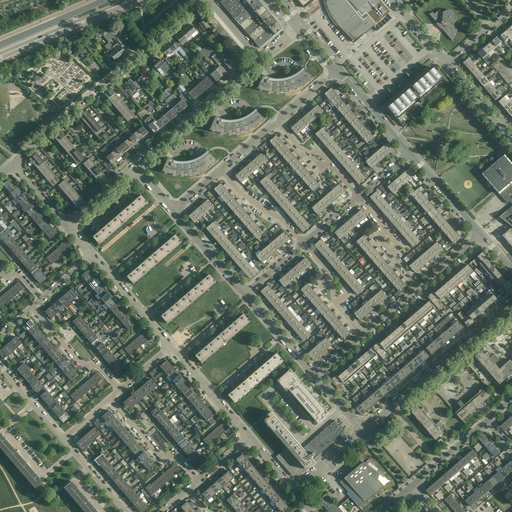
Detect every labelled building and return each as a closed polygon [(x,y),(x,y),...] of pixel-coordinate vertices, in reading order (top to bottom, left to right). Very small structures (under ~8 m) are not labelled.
[(222,0),(220,2),(227,10),(231,6),(229,4),(233,0),(222,0)] [(231,6),(227,10),(229,13),(243,0),(233,0),(229,4),(231,6)] [(256,0),(243,0),(229,13),(234,19),(256,0)] [(262,5),(257,0),(256,0),(234,19),(240,25),(262,5)] [(298,0),(305,8),(314,0),(298,0)] [(329,0),(326,3),(328,9),(331,15),(334,20),(338,25),(342,29),(347,33),(352,37),(358,40),(375,26),(390,12),(382,3),(379,0),(329,0)] [(267,11),(262,5),(240,25),(244,31),(267,11)] [(443,13),(440,10),(435,14),(432,11),(430,14),(429,13),(429,14),(436,22),(437,24),(441,29),(442,29),(443,30),(451,40),(454,37),(458,30),(453,25),(455,24),(454,23),(455,23),(456,21),(457,20),(457,19),(457,18),(457,17),(457,16),(456,15),(456,14),(455,13),(454,12),(453,11),(452,11),(451,10),(450,10),(449,10),(448,10),(447,10),(447,11),(446,11),(445,12),(444,12),(443,13)] [(271,16),(267,11),(244,31),(249,36),(271,16)] [(277,22),(271,16),(249,36),(254,42),(277,22)] [(204,20),(199,24),(204,31),(208,28),(210,31),(212,30),(210,26),(209,27),(204,20)] [(282,28),(277,22),(254,42),(259,48),(282,28)] [(108,42),(115,36),(118,34),(125,28),(121,23),(114,28),(103,35),(108,42)] [(186,29),(191,36),(196,31),(191,25),(186,29)] [(186,40),(191,36),(186,29),(181,33),(186,40)] [(511,38),(511,37),(510,38),(505,32),(500,36),(505,42),(509,39),(511,41),(511,38)] [(187,41),(186,40),(181,33),(176,38),(182,45),(187,41)] [(504,46),(502,43),(497,37),(492,41),(497,47),(498,46),(500,49),(504,46)] [(123,46),(117,40),(116,41),(118,44),(116,46),(118,48),(115,50),(120,57),(125,52),(121,48),(123,46)] [(498,46),(497,47),(492,41),(488,45),(493,51),(496,48),(499,50),(500,49),(498,46)] [(168,44),(166,46),(168,48),(173,53),(174,55),(178,51),(177,49),(171,42),(168,44)] [(209,44),(200,52),(205,58),(212,51),(214,50),(209,44)] [(232,53),(235,51),(234,50),(232,48),(231,47),(230,46),(229,44),(225,47),(228,50),(229,49),(232,53)] [(115,61),(120,57),(115,50),(110,45),(107,47),(109,50),(107,52),(109,55),(110,55),(115,61)] [(180,47),(186,54),(187,55),(189,53),(182,45),(180,47)] [(495,53),(493,51),(488,45),(483,49),(488,55),(489,54),(491,57),(495,53)] [(170,55),(173,53),(166,46),(161,50),(166,56),(169,54),(170,55)] [(184,57),(187,55),(186,54),(180,47),(177,49),(178,51),(184,57)] [(481,51),(478,53),(486,62),(489,59),(488,59),(489,58),(489,59),(490,58),(491,57),(489,54),(488,55),(483,49),(481,51)] [(223,61),(220,57),(217,54),(216,55),(215,56),(221,63),(223,61)] [(234,54),(229,59),(235,65),(239,61),(234,54)] [(212,58),(215,61),(219,65),(221,63),(215,56),(212,58)] [(225,59),(227,61),(224,63),(230,69),(235,65),(229,59),(227,57),(225,59)] [(162,64),(157,58),(151,63),(157,70),(160,68),(165,74),(170,69),(165,62),(162,64)] [(474,64),(477,62),(475,60),(472,62),(469,58),(463,63),(467,68),(473,63),(474,64)] [(477,68),(474,64),(473,63),(467,68),(472,73),(477,68)] [(142,76),(140,78),(143,82),(148,79),(145,74),(147,73),(149,75),(151,74),(149,71),(150,71),(146,66),(139,72),(142,75),(142,76)] [(203,66),(201,68),(204,71),(207,75),(210,73),(206,69),(203,66)] [(215,71),(221,77),(226,73),(220,66),(218,68),(216,66),(214,69),(215,71)] [(414,93),(410,89),(388,108),(400,122),(398,119),(420,100),(422,103),(425,101),(422,98),(444,80),(446,82),(447,82),(435,68),(412,87),(416,92),(414,93)] [(480,71),(477,68),(472,73),(473,74),(476,77),(481,72),(482,73),(485,71),(483,69),(480,71)] [(301,73),(299,75),(305,84),(307,82),(308,82),(309,82),(310,81),(310,80),(312,78),(304,70),(302,73),(301,73)] [(216,81),(221,77),(215,71),(211,75),(216,81)] [(482,73),(481,72),(476,77),(477,79),(480,82),(485,77),(482,73)] [(293,78),(298,88),(300,87),(301,87),(302,87),(303,87),(303,86),(303,85),(305,84),(299,75),(297,76),(296,77),(293,78)] [(263,91),(265,91),(268,81),(269,78),(268,78),(266,77),(265,76),(263,76),(257,89),(259,90),(260,90),(260,91),(261,91),(262,91),(263,91)] [(207,77),(202,81),(209,88),(213,84),(207,77)] [(488,81),(485,77),(480,82),(484,87),(489,82),(490,83),(493,80),(491,78),(488,81)] [(290,80),(287,81),(290,91),(292,90),(293,91),(294,91),(295,90),(296,90),(296,89),(298,88),(293,78),(291,79),(290,80)] [(134,84),(130,80),(124,85),(127,89),(125,91),(126,92),(127,91),(132,97),(138,92),(136,90),(140,87),(137,82),(134,84)] [(204,93),(209,88),(202,81),(197,85),(204,93)] [(270,81),(268,81),(265,91),(267,92),(268,93),(269,93),(270,93),(271,93),(273,93),(274,82),(272,82),(270,81)] [(288,92),(290,91),(287,81),(285,81),(283,82),(281,82),(282,93),(284,92),(285,93),(286,93),(287,93),(287,92),(288,92)] [(193,89),(199,97),(204,93),(197,85),(195,82),(190,87),(193,89)] [(277,82),(274,82),(273,93),(276,93),(277,94),(278,94),(279,93),(280,93),(282,93),(281,82),(278,82),(277,82)] [(490,83),(489,82),(484,87),(488,91),(493,86),(490,83)] [(497,90),(493,86),(488,91),(492,96),(497,91),(498,92),(501,90),(499,88),(497,90)] [(115,93),(111,88),(104,94),(108,99),(115,93)] [(329,98),(338,90),(337,88),(333,91),(332,89),(325,94),(329,98)] [(194,101),(199,97),(193,89),(188,94),(194,101)] [(329,98),(332,101),(338,96),(336,94),(340,92),(338,90),(329,98)] [(498,92),(497,91),(492,96),(496,101),(501,96),(498,92)] [(108,99),(112,104),(119,98),(115,93),(108,99)] [(181,94),(180,95),(179,96),(180,98),(182,100),(179,102),(178,101),(176,102),(183,110),(187,106),(184,103),(187,101),(181,94)] [(335,105),(345,97),(343,95),(340,98),(338,96),(332,101),(335,105)] [(335,105),(336,106),(338,109),(345,104),(343,102),(346,99),(345,97),(335,105)] [(509,103),(511,100),(510,99),(508,101),(504,97),(499,102),(503,107),(509,102),(509,103)] [(123,102),(119,98),(112,104),(116,108),(123,102)] [(123,102),(116,108),(120,113),(127,107),(123,102)] [(155,107),(151,102),(147,105),(151,110),(155,107)] [(183,110),(176,102),(172,106),(178,114),(183,110)] [(511,107),(511,106),(509,103),(509,102),(503,107),(507,112),(511,107)] [(342,113),(351,105),(350,103),(346,106),(345,104),(338,109),(342,113)] [(312,106),(320,115),(324,112),(318,105),(316,107),(314,104),(312,106)] [(342,113),(345,117),(346,116),(351,112),(349,109),(353,107),(351,105),(342,113)] [(172,106),(167,110),(172,116),(174,118),(176,116),(178,114),(172,106)] [(313,110),(311,112),(316,118),(319,116),(320,115),(312,106),(310,107),(313,110)] [(131,111),(127,107),(120,113),(124,117),(125,116),(131,111)] [(90,115),(86,110),(79,116),(83,121),(90,115)] [(174,118),(167,110),(162,114),(164,116),(168,120),(169,122),(174,118)] [(135,116),(131,111),(125,116),(124,117),(128,122),(135,116)] [(306,111),(304,112),(312,121),(316,118),(311,112),(309,114),(306,111)] [(353,113),(351,112),(346,116),(345,117),(348,121),(353,116),(358,113),(356,111),(353,113)] [(253,115),(251,116),(258,125),(259,124),(260,124),(261,123),(262,123),(262,122),(262,121),(264,119),(256,112),(254,114),(253,115)] [(309,125),(312,121),(304,112),(302,114),(305,117),(303,119),(309,125)] [(359,114),(358,113),(353,116),(348,121),(352,124),(358,119),(356,117),(359,114)] [(94,119),(90,115),(83,121),(87,125),(94,119)] [(157,122),(155,120),(151,115),(144,122),(155,134),(160,130),(165,126),(159,119),(157,122)] [(164,116),(159,119),(165,126),(168,123),(169,122),(168,120),(164,116)] [(246,119),(250,129),(252,128),(253,128),(254,128),(255,128),(255,127),(256,126),(258,125),(251,116),(249,118),(248,118),(246,119)] [(215,132),(217,133),(220,122),(221,119),(220,119),(219,118),(218,118),(215,117),(209,130),(211,131),(212,132),(213,132),(214,132),(215,132)] [(297,119),(305,128),(309,125),(303,119),(301,120),(298,117),(297,119)] [(359,121),(358,119),(352,124),(355,128),(364,120),(363,118),(359,121)] [(94,119),(87,125),(91,130),(98,124),(94,119)] [(242,121),(239,122),(242,132),(245,132),(246,132),(247,132),(248,131),(248,130),(250,129),(246,119),(243,121),(242,121)] [(305,128),(297,119),(295,120),(297,123),(295,125),(301,131),(305,128)] [(366,122),(364,120),(355,128),(358,132),(364,127),(362,125),(366,122)] [(223,123),(220,122),(217,133),(220,133),(220,134),(221,134),(222,134),(223,134),(226,134),(227,123),(224,123),(223,123)] [(242,132),(239,122),(237,123),(236,123),(233,123),(234,134),(236,134),(237,134),(238,134),(239,134),(240,134),(240,133),(242,132)] [(229,123),(227,123),(226,134),(228,134),(229,135),(230,135),(231,135),(232,134),(234,134),(233,123),(230,123),(229,123)] [(98,124),(91,130),(95,134),(102,128),(98,124)] [(301,131),(295,125),(294,127),(291,124),(289,125),(297,135),(301,132),(301,131)] [(142,126),(138,130),(144,137),(149,133),(142,126)] [(364,127),(358,132),(361,136),(371,128),(369,126),(366,129),(364,127)] [(102,128),(95,134),(99,139),(105,133),(102,128)] [(320,139),(327,133),(323,128),(316,134),(320,139)] [(372,129),(371,128),(361,136),(364,140),(371,134),(369,132),(372,129)] [(139,141),(144,137),(138,130),(133,134),(139,141)] [(61,132),(54,138),(58,142),(65,136),(61,132)] [(109,138),(106,133),(105,133),(99,139),(103,143),(109,138)] [(327,133),(320,139),(324,143),(331,138),(327,133)] [(372,136),(371,134),(364,140),(368,144),(371,141),(374,138),(376,137),(377,135),(375,133),(372,136)] [(129,138),(135,145),(139,141),(133,134),(129,138)] [(270,141),(274,145),(283,137),(282,135),(278,138),(277,136),(270,141)] [(62,147),(69,141),(65,136),(58,142),(62,147)] [(285,139),(283,137),(274,145),(277,149),(283,144),(282,142),(285,139)] [(130,149),(135,145),(129,138),(124,142),(130,149)] [(328,148),(335,142),(331,138),(324,143),(328,148)] [(69,141),(62,147),(66,151),(73,145),(69,141)] [(120,146),(126,153),(130,149),(124,142),(120,146)] [(335,142),(328,148),(332,152),(338,147),(335,142)] [(395,149),(389,142),(384,146),(390,153),(395,149)] [(277,149),(280,153),(290,145),(288,143),(285,146),(283,144),(277,149)] [(66,151),(70,156),(77,150),(73,145),(66,151)] [(291,147),(290,145),(280,153),(284,157),(290,151),(288,149),(291,147)] [(121,157),(126,153),(120,146),(115,150),(121,157)] [(380,150),(386,157),(390,153),(384,146),(380,150)] [(342,151),(338,147),(332,152),(336,157),(342,151)] [(70,156),(74,160),(81,154),(77,150),(70,156)] [(111,154),(117,161),(121,157),(115,150),(111,154)] [(381,161),(386,157),(380,150),(375,154),(381,161)] [(284,157),(287,160),(296,152),(295,151),(292,153),(290,151),(284,157)] [(346,156),(342,151),(336,157),(340,161),(346,156)] [(256,154),(264,163),(268,160),(263,154),(261,155),(258,152),(256,154)] [(298,154),(296,152),(287,160),(290,164),(296,159),(295,157),(298,154)] [(29,159),(33,164),(40,158),(36,153),(29,159)] [(203,157),(210,166),(212,165),(213,165),(214,164),(215,163),(215,162),(216,161),(208,153),(207,155),(206,156),(203,157)] [(81,154),(74,160),(78,165),(85,159),(81,154)] [(112,165),(117,161),(111,154),(106,158),(112,165)] [(261,166),(264,163),(256,154),(254,155),(257,159),(255,160),(261,166)] [(375,154),(371,158),(377,165),(381,161),(375,154)] [(500,194),(508,204),(510,201),(511,203),(511,163),(505,155),(482,174),(499,195),(500,194)] [(350,161),(346,156),(340,161),(344,166),(350,161)] [(210,166),(203,157),(201,159),(200,160),(198,161),(203,170),(205,170),(206,170),(207,169),(208,168),(210,166)] [(44,162),(40,158),(33,164),(37,169),(40,166),(44,162)] [(94,163),(90,158),(83,164),(87,169),(90,166),(94,163)] [(293,168),(295,166),(303,160),(301,158),(298,161),(296,159),(290,164),(293,168)] [(377,165),(371,158),(366,162),(372,169),(375,166),(377,165)] [(170,174),(173,163),(173,161),(173,160),(171,159),(170,159),(168,159),(167,159),(162,171),(164,172),(164,173),(165,173),(166,174),(167,174),(168,173),(170,174)] [(261,166),(255,160),(253,162),(250,159),(249,160),(254,166),(257,169),(261,166)] [(257,169),(254,166),(249,160),(247,162),(250,165),(248,166),(248,167),(253,173),(257,169)] [(304,162),(303,160),(295,166),(293,168),(297,172),(303,166),(301,164),(304,162)] [(203,170),(198,161),(195,162),(194,162),(192,163),(195,174),(197,173),(198,173),(199,173),(200,172),(201,171),(203,170)] [(354,165),(350,161),(344,166),(348,170),(354,165)] [(44,162),(40,166),(37,169),(41,173),(48,167),(44,162)] [(94,163),(90,166),(87,169),(91,173),(98,167),(94,163)] [(178,175),(179,164),(176,164),(175,164),(173,163),(170,174),(172,174),(172,175),(173,176),(174,176),(175,176),(176,175),(178,175)] [(195,174),(192,163),(189,164),(188,164),(185,164),(186,175),(189,175),(190,176),(191,175),(192,175),(193,174),(195,174)] [(186,175),(185,164),(183,165),(181,165),(179,164),(178,175),(180,175),(181,176),(182,176),(183,176),(184,176),(184,175),(186,175)] [(241,167),(249,176),(253,173),(248,167),(246,168),(243,165),(242,166),(241,167)] [(352,175),(358,170),(354,165),(348,170),(352,175)] [(413,177),(416,174),(408,165),(406,166),(409,169),(407,171),(413,177)] [(305,168),(303,166),(297,172),(300,176),(309,168),(308,166),(305,168)] [(41,173),(45,177),(52,171),(48,167),(41,173)] [(102,172),(98,167),(91,173),(95,178),(102,172)] [(245,179),(249,176),(241,167),(239,168),(242,172),(240,173),(245,179)] [(303,179),(309,174),(308,172),(311,169),(309,168),(300,176),(303,179)] [(362,174),(358,170),(352,175),(356,180),(362,174)] [(403,170),(401,171),(409,181),(413,177),(407,171),(405,172),(403,170)] [(56,176),(52,171),(45,177),(49,182),(56,176)] [(399,177),(405,184),(409,181),(401,171),(399,173),(401,176),(399,177)] [(106,176),(102,172),(95,178),(99,182),(106,176)] [(242,183),(245,179),(240,173),(238,175),(235,172),(234,173),(236,177),(242,183)] [(311,176),(309,174),(303,179),(306,183),(316,175),(314,173),(311,176)] [(366,179),(362,174),(356,180),(360,184),(366,179)] [(310,187),(316,181),(314,180),(317,177),(316,175),(306,183),(310,187)] [(56,176),(49,182),(53,187),(60,181),(56,176)] [(110,181),(106,176),(99,182),(103,187),(110,181)] [(405,184),(399,177),(398,179),(395,176),(393,178),(401,187),(405,184)] [(267,177),(261,182),(265,187),(271,181),(267,177)] [(392,184),(397,190),(401,187),(393,178),(391,179),(394,182),(392,184)] [(3,184),(7,189),(14,183),(10,179),(3,184)] [(69,184),(65,180),(58,186),(62,190),(69,184)] [(271,181),(265,187),(269,191),(275,186),(271,181)] [(318,184),(316,181),(310,187),(313,191),(318,187),(322,183),(321,181),(318,184)] [(17,188),(14,183),(7,189),(11,193),(17,188)] [(221,184),(215,189),(218,193),(228,185),(226,183),(223,186),(221,184)] [(393,194),(397,190),(392,184),(390,186),(387,183),(385,184),(393,194)] [(69,184),(62,190),(66,195),(73,189),(69,184)] [(229,187),(228,185),(218,193),(222,197),(228,192),(226,190),(229,187)] [(340,185),(335,189),(341,195),(346,191),(340,185)] [(279,190),(275,186),(269,191),(272,196),(279,190)] [(412,195),(415,199),(421,193),(420,191),(423,189),(421,187),(413,193),(412,195)] [(18,196),(22,192),(17,188),(11,193),(15,198),(18,196)] [(70,199),(77,193),(73,189),(66,195),(70,199)] [(337,199),(341,195),(335,189),(331,193),(336,199),(337,199)] [(283,195),(279,190),(272,196),(276,200),(283,195)] [(225,201),(234,193),(233,191),(229,194),(228,192),(222,197),(225,201)] [(18,196),(15,198),(19,203),(25,197),(22,192),(18,196)] [(370,197),(374,202),(381,196),(377,192),(370,197)] [(423,195),(421,193),(415,199),(418,202),(428,194),(426,192),(423,195)] [(81,198),(77,193),(70,199),(74,204),(81,198)] [(236,195),(234,193),(225,201),(228,205),(234,199),(233,197),(236,195)] [(331,193),(326,197),(332,203),(336,199),(331,193)] [(418,202),(421,206),(428,200),(426,199),(429,196),(428,194),(418,202)] [(287,199),(283,195),(276,200),(280,205),(287,199)] [(141,196),(129,206),(136,214),(148,203),(147,203),(147,202),(146,201),(141,196)] [(385,201),(381,196),(374,202),(378,207),(385,201)] [(19,203),(23,207),(29,202),(25,197),(19,203)] [(327,207),(332,203),(326,197),(322,200),(327,207)] [(85,202),(81,198),(74,204),(78,208),(85,203),(85,202)] [(204,199),(202,200),(211,210),(214,206),(209,200),(207,202),(204,199)] [(234,199),(228,205),(231,208),(241,200),(239,199),(236,201),(234,199)] [(291,204),(287,199),(280,205),(284,210),(291,204)] [(207,213),(211,210),(202,200),(200,202),(203,205),(201,207),(207,213)] [(242,202),(241,200),(231,208),(235,212),(241,207),(239,205),(242,202)] [(322,200),(317,204),(323,211),(327,207),(322,200)] [(430,202),(428,200),(421,206),(425,210),(434,202),(433,200),(430,202)] [(389,205),(385,201),(378,207),(382,211),(389,205)] [(23,207),(27,212),(33,206),(29,202),(23,207)] [(425,210),(428,214),(434,208),(433,206),(436,204),(434,202),(425,210)] [(295,209),(291,204),(284,210),(288,214),(295,209)] [(318,215),(323,211),(317,204),(312,208),(318,215)] [(203,216),(207,213),(201,207),(199,208),(197,205),(195,207),(203,216)] [(393,210),(389,205),(382,211),(386,216),(393,210)] [(37,211),(33,206),(27,212),(29,214),(24,218),(25,220),(25,219),(26,220),(31,216),(37,211)] [(129,206),(117,216),(123,224),(136,214),(129,206)] [(235,212),(238,216),(247,208),(246,206),(243,209),(241,207),(235,212)] [(511,206),(499,217),(511,226),(511,228),(503,236),(508,242),(509,242),(510,244),(511,246),(511,206)] [(199,220),(203,216),(195,207),(193,208),(195,212),(193,213),(199,220)] [(367,217),(359,207),(357,209),(360,212),(358,214),(363,220),(367,217)] [(386,216),(390,220),(397,215),(395,212),(398,209),(396,207),(393,210),(386,216)] [(436,210),(434,208),(428,214),(431,217),(441,209),(439,207),(436,210)] [(249,210),(247,208),(238,216),(241,220),(247,214),(246,213),(249,210)] [(299,213),(295,209),(288,214),(292,219),(299,213)] [(431,217),(431,218),(435,221),(441,216),(439,214),(442,211),(441,209),(431,217)] [(41,215),(37,211),(31,216),(35,221),(41,215)] [(195,223),(199,220),(193,213),(192,215),(189,212),(187,214),(195,223)] [(360,223),(363,220),(358,214),(356,215),(353,212),(351,214),(360,223)] [(302,218),(299,213),(292,219),(296,223),(302,218)] [(241,220),(244,224),(254,216),(252,214),(249,216),(247,214),(241,220)] [(356,227),(360,223),(351,214),(350,215),(352,218),(350,220),(356,227)] [(45,220),(41,215),(35,221),(38,225),(45,220)] [(401,219),(397,215),(390,220),(394,225),(401,219)] [(435,221),(438,225),(447,217),(446,215),(443,218),(441,216),(435,221)] [(117,216),(104,227),(111,235),(123,224),(117,216)] [(254,216),(244,224),(248,227),(254,222),(252,220),(255,217),(254,216)] [(438,225),(441,229),(448,223),(446,221),(449,219),(447,217),(438,225)] [(306,222),(302,218),(296,223),(300,228),(306,222)] [(352,230),(356,227),(350,220),(348,222),(346,219),(344,220),(352,230)] [(405,224),(401,219),(394,225),(398,229),(405,224)] [(49,224),(45,220),(38,225),(42,230),(49,224)] [(348,233),(352,230),(344,220),(342,222),(345,225),(343,227),(348,233)] [(256,224),(254,222),(248,227),(251,231),(260,223),(259,221),(256,224)] [(310,227),(306,222),(300,228),(304,232),(310,227)] [(207,228),(211,233),(218,228),(214,223),(207,228)] [(251,231),(254,235),(260,230),(259,228),(262,225),(260,223),(251,231)] [(449,225),(448,223),(441,229),(444,233),(454,224),(452,223),(449,225)] [(53,229),(49,224),(42,230),(46,234),(53,229)] [(402,234),(408,228),(405,224),(398,229),(402,234)] [(444,233),(445,233),(448,236),(454,231),(452,229),(455,226),(454,224),(444,233)] [(345,236),(348,233),(343,227),(341,228),(338,225),(336,227),(345,236)] [(99,245),(111,235),(104,227),(92,237),(98,243),(97,243),(98,245),(99,244),(99,245)] [(345,236),(336,227),(334,228),(337,232),(335,234),(340,240),(345,236)] [(222,232),(218,228),(211,233),(215,238),(222,232)] [(402,234),(406,238),(412,233),(408,228),(402,234)] [(57,233),(53,229),(46,234),(50,239),(57,233)] [(262,232),(260,230),(254,235),(258,239),(262,235),(267,231),(265,229),(262,232)] [(9,234),(5,230),(0,233),(0,237),(2,240),(9,234)] [(456,233),(454,231),(448,236),(451,240),(460,232),(459,230),(456,233)] [(6,244),(13,238),(10,236),(13,234),(11,232),(9,234),(2,240),(6,244)] [(225,237),(222,232),(215,238),(219,242),(225,237)] [(451,240),(451,241),(454,244),(461,238),(459,236),(462,234),(460,232),(451,240)] [(284,233),(280,237),(285,244),(290,239),(284,233)] [(413,233),(412,233),(406,238),(410,243),(416,237),(413,233)] [(360,246),(367,241),(365,239),(368,236),(366,234),(357,242),(360,246)] [(163,246),(170,253),(182,243),(181,242),(180,241),(175,235),(163,246)] [(10,248),(16,243),(14,240),(16,238),(15,236),(13,238),(6,244),(10,248)] [(229,241),(225,237),(219,242),(223,247),(229,241)] [(281,247),(285,244),(280,237),(275,241),(281,247)] [(420,242),(416,237),(410,243),(414,248),(420,242)] [(67,240),(62,244),(68,251),(73,246),(67,240)] [(315,245),(319,250),(325,244),(321,240),(315,245)] [(368,242),(367,241),(360,246),(363,250),(364,250),(373,242),(371,240),(368,242)] [(233,246),(229,241),(223,247),(227,251),(233,246)] [(275,241),(271,245),(276,251),(281,247),(275,241)] [(367,254),(373,248),(372,246),(375,243),(373,242),(364,250),(367,254)] [(16,243),(10,248),(13,253),(20,247),(16,243)] [(438,253),(443,249),(442,248),(437,243),(433,247),(438,253)] [(62,255),(68,251),(62,244),(57,249),(62,255)] [(329,249),(325,244),(319,250),(323,255),(329,249)] [(272,255),(276,251),(271,245),(266,248),(272,255)] [(151,256),(158,264),(170,253),(163,246),(151,256)] [(237,250),(233,246),(227,251),(231,256),(237,250)] [(20,247),(13,253),(17,257),(24,252),(20,247)] [(380,249),(378,247),(375,250),(373,248),(367,254),(370,257),(380,249)] [(434,257),(438,253),(433,247),(432,247),(428,251),(434,257)] [(266,248),(262,252),(267,259),(272,255),(266,248)] [(429,261),(434,257),(428,251),(426,253),(423,248),(422,249),(420,251),(424,255),(429,261)] [(51,253),(57,260),(62,255),(57,249),(51,253)] [(333,253),(329,249),(323,255),(327,259),(333,253)] [(373,261),(380,256),(378,254),(381,251),(380,249),(370,257),(373,261)] [(231,256),(235,260),(235,261),(241,255),(237,250),(231,256)] [(425,265),(429,261),(424,255),(420,251),(418,252),(419,253),(417,256),(419,259),(425,265)] [(482,262),(487,258),(488,256),(484,251),(478,257),(482,262)] [(28,256),(24,252),(17,257),(21,262),(28,256)] [(263,263),(267,259),(262,252),(257,256),(263,263)] [(51,253),(46,258),(51,265),(57,260),(51,253)] [(337,258),(333,253),(327,259),(330,264),(337,258)] [(245,259),(241,255),(235,261),(239,265),(245,259)] [(312,265),(304,255),(302,257),(304,260),(302,262),(308,268),(312,265)] [(381,258),(380,256),(373,261),(377,265),(386,257),(384,255),(381,258)] [(32,260),(28,256),(21,262),(25,266),(32,260)] [(158,264),(151,256),(139,267),(145,274),(158,264)] [(377,265),(380,268),(380,269),(386,263),(385,261),(388,259),(386,257),(377,265)] [(476,266),(481,262),(482,262),(478,257),(469,264),(471,265),(473,263),(476,266)] [(341,263),(337,258),(330,264),(334,268),(341,263)] [(490,262),(487,258),(482,262),(481,262),(484,266),(490,262)] [(245,259),(239,265),(243,270),(249,264),(245,259)] [(420,269),(425,265),(419,259),(415,263),(420,269)] [(25,266),(29,271),(35,265),(32,260),(25,266)] [(304,271),(308,268),(302,262),(301,263),(298,260),(296,262),(304,271)] [(304,271),(296,262),(294,263),(297,267),(295,268),(300,274),(304,271)] [(388,265),(386,263),(380,269),(383,272),(393,264),(391,262),(388,265)] [(484,266),(488,270),(494,266),(490,262),(484,266)] [(345,267),(341,263),(334,268),(338,273),(345,267)] [(416,273),(420,269),(415,263),(410,267),(416,273)] [(253,269),(249,264),(243,270),(246,274),(253,269)] [(393,264),(383,272),(386,276),(393,271),(391,269),(394,266),(393,264)] [(39,269),(35,265),(29,271),(33,275),(39,269)] [(468,265),(464,268),(470,275),(474,272),(468,265)] [(488,270),(491,275),(497,270),(494,266),(488,270)] [(145,274),(139,267),(127,277),(132,283),(133,284),(133,285),(145,274)] [(297,278),(300,274),(295,268),(293,270),(290,267),(288,268),(297,278)] [(349,272),(345,267),(338,273),(342,277),(349,272)] [(293,281),(297,278),(288,268),(287,270),(289,273),(287,275),(293,281)] [(466,279),(470,275),(464,268),(460,272),(466,279)] [(33,275),(36,279),(43,274),(39,269),(33,275)] [(257,273),(253,269),(246,274),(250,279),(257,273)] [(85,281),(85,280),(92,274),(88,270),(80,276),(85,281)] [(395,273),(393,271),(386,276),(390,280),(399,272),(398,270),(395,273)] [(501,274),(497,270),(491,275),(495,279),(501,274)] [(349,272),(342,277),(346,282),(353,276),(349,272)] [(393,284),(399,278),(398,276),(401,274),(399,272),(390,280),(393,284)] [(460,272),(456,275),(462,282),(466,279),(460,272)] [(289,284),(293,281),(287,275),(285,276),(283,273),(281,275),(289,284)] [(47,278),(43,274),(36,279),(40,284),(47,278)] [(96,279),(92,274),(85,280),(89,285),(96,279)] [(495,279),(498,283),(504,278),(501,274),(495,279)] [(197,285),(204,293),(216,283),(215,282),(214,281),(209,275),(197,285)] [(285,288),(289,284),(281,275),(279,277),(282,280),(280,282),(285,288)] [(458,286),(462,282),(456,275),(452,279),(458,286)] [(357,281),(353,276),(346,282),(350,286),(357,281)] [(401,280),(399,278),(393,284),(396,288),(406,280),(404,278),(401,280)] [(502,287),(503,286),(507,282),(504,278),(498,283),(502,287)] [(89,285),(90,285),(93,289),(100,284),(96,279),(89,285)] [(453,289),(458,286),(452,279),(448,282),(453,289)] [(406,280),(396,288),(399,291),(394,295),(397,298),(405,290),(403,288),(406,286),(404,284),(407,281),(406,280)] [(511,283),(509,280),(507,282),(503,286),(507,291),(511,286),(511,283)] [(361,285),(357,281),(350,286),(354,291),(361,285)] [(13,287),(19,293),(24,288),(19,282),(13,287)] [(305,294),(311,289),(310,287),(313,284),(311,282),(309,284),(301,290),(305,294)] [(449,293),(453,289),(448,282),(444,286),(449,293)] [(354,291),(358,296),(365,290),(363,288),(366,285),(366,284),(364,283),(361,285),(354,291)] [(104,288),(100,284),(93,289),(97,294),(104,288)] [(204,293),(197,285),(185,296),(192,303),(204,293)] [(272,291),(268,286),(261,292),(265,297),(272,291)] [(445,296),(449,293),(444,286),(440,289),(445,296)] [(507,291),(503,286),(502,287),(498,290),(501,294),(498,296),(499,298),(507,291)] [(8,291),(14,298),(18,294),(19,293),(13,287),(8,291)] [(68,292),(73,299),(78,295),(72,288),(68,292)] [(97,294),(101,298),(108,293),(104,288),(97,294)] [(313,290),(311,289),(305,294),(308,298),(318,290),(316,288),(313,290)] [(441,300),(445,296),(440,289),(436,293),(441,300)] [(311,302),(318,296),(316,294),(319,291),(318,290),(308,298),(311,302)] [(8,291),(3,296),(8,302),(14,298),(8,291)] [(276,295),(272,291),(265,297),(269,301),(276,295)] [(388,297),(382,291),(377,295),(383,301),(388,297)] [(438,302),(441,300),(436,293),(434,291),(428,297),(438,309),(442,306),(438,302)] [(69,303),(73,299),(68,292),(63,296),(69,303)] [(498,299),(492,292),(488,295),(494,302),(498,299)] [(112,297),(108,293),(101,298),(98,302),(99,303),(100,302),(100,303),(103,301),(105,303),(112,297)] [(280,300),(276,295),(269,301),(273,306),(280,300)] [(324,297),(322,295),(319,298),(318,296),(311,302),(315,305),(324,297)] [(373,298),(373,299),(379,305),(383,301),(377,295),(373,298)] [(488,295),(483,299),(489,306),(494,302),(488,295)] [(0,303),(3,307),(8,302),(3,296),(0,298),(0,303)] [(64,307),(69,303),(63,296),(59,300),(64,307)] [(192,303),(185,296),(173,306),(180,314),(192,303)] [(105,303),(109,308),(116,302),(112,297),(105,303)] [(318,309),(324,304),(323,302),(326,299),(324,297),(315,305),(318,309)] [(369,302),(374,309),(379,305),(373,299),(369,302)] [(483,299),(479,303),(485,309),(489,306),(483,299)] [(60,311),(64,307),(59,300),(54,304),(60,311)] [(284,304),(280,300),(273,306),(277,310),(284,304)] [(435,308),(429,301),(425,305),(431,312),(435,308)] [(120,306),(116,302),(109,308),(113,312),(120,306)] [(374,309),(369,302),(364,306),(370,313),(374,309)] [(326,306),(324,304),(318,309),(321,313),(330,305),(329,303),(326,306)] [(479,303),(475,306),(481,313),(485,309),(479,303)] [(55,315),(60,311),(54,304),(49,308),(55,315)] [(281,315),(288,309),(284,304),(277,310),(281,315)] [(70,305),(68,308),(74,315),(76,312),(70,305)] [(324,317),(331,311),(329,309),(332,307),(330,305),(321,313),(324,317)] [(427,315),(431,312),(425,305),(421,308),(427,315)] [(113,312),(117,317),(123,311),(120,306),(113,312)] [(180,314),(173,306),(161,317),(166,322),(166,323),(167,324),(180,314)] [(365,317),(370,313),(364,306),(360,310),(365,317)] [(477,317),(481,313),(475,306),(471,310),(477,317)] [(50,319),(55,315),(49,308),(45,312),(50,319)] [(423,319),(427,315),(421,308),(417,312),(423,319)] [(288,309),(281,315),(285,319),(292,313),(288,309)] [(332,313),(331,311),(324,317),(328,320),(337,312),(335,310),(332,313)] [(365,317),(360,310),(355,314),(361,321),(365,317)] [(471,310),(467,313),(473,320),(477,317),(471,310)] [(127,315),(123,311),(117,317),(121,321),(127,315)] [(285,319),(289,324),(296,318),(298,316),(294,312),(292,313),(285,319)] [(331,324),(337,319),(336,317),(339,314),(337,312),(328,320),(331,324)] [(423,319),(417,312),(413,315),(419,322),(421,324),(425,321),(423,319)] [(475,322),(473,320),(467,313),(464,316),(461,312),(457,315),(468,327),(475,322)] [(231,325),(238,333),(250,322),(249,321),(250,321),(248,320),(243,314),(231,325)] [(83,320),(81,317),(82,316),(81,315),(79,316),(73,321),(77,326),(83,320)] [(121,321),(125,326),(131,320),(127,315),(121,321)] [(415,326),(419,322),(413,315),(409,319),(415,326)] [(299,323),(296,318),(289,324),(293,328),(299,323)] [(339,321),(337,319),(331,324),(334,328),(344,320),(342,318),(339,321)] [(411,329),(415,326),(409,319),(405,322),(411,329)] [(28,330),(34,324),(30,320),(24,325),(28,330)] [(80,330),(87,325),(83,320),(77,326),(80,330)] [(135,325),(131,320),(125,326),(129,330),(135,325)] [(338,332),(344,326),(342,324),(345,322),(344,320),(334,328),(337,332),(338,332)] [(458,321),(453,325),(459,331),(464,327),(458,321)] [(407,333),(411,329),(405,322),(401,326),(407,333)] [(303,327),(299,323),(293,328),(297,333),(303,327)] [(38,329),(34,324),(28,330),(32,335),(38,329)] [(91,329),(87,325),(80,330),(84,335),(91,329)] [(238,333),(231,325),(219,335),(226,343),(238,333)] [(455,335),(459,331),(453,325),(449,329),(455,335)] [(346,328),(344,326),(338,332),(341,336),(350,327),(349,326),(346,328)] [(402,336),(407,333),(401,326),(397,329),(402,336)] [(94,329),(93,327),(91,329),(84,335),(88,339),(95,333),(92,330),(94,329)] [(297,333),(301,337),(307,332),(307,331),(303,327),(297,333)] [(350,327),(341,336),(344,339),(350,334),(349,332),(352,329),(350,327)] [(42,333),(38,329),(32,335),(35,339),(42,333)] [(398,340),(402,336),(397,329),(393,333),(398,340)] [(450,339),(455,335),(449,329),(444,333),(450,339)] [(146,330),(140,335),(145,341),(150,336),(146,330)] [(301,337),(305,342),(311,336),(307,332),(301,337)] [(46,338),(42,333),(35,339),(39,344),(46,338)] [(95,333),(88,339),(92,344),(98,338),(100,336),(97,333),(95,334),(95,333)] [(394,343),(398,340),(393,333),(389,337),(394,343)] [(446,343),(450,339),(444,333),(440,337),(446,343)] [(140,345),(145,341),(140,335),(135,340),(140,345)] [(207,346),(214,353),(226,343),(219,335),(207,346)] [(22,343),(16,337),(11,341),(17,348),(22,343)] [(390,347),(394,343),(389,337),(385,340),(390,347)] [(441,347),(446,343),(440,337),(435,341),(441,347)] [(50,343),(46,338),(39,344),(43,348),(50,343)] [(92,344),(96,348),(102,342),(98,338),(92,344)] [(333,345),(327,339),(322,343),(328,349),(333,345)] [(134,350),(140,345),(135,340),(129,344),(134,350)] [(386,350),(390,347),(385,340),(380,344),(386,350)] [(13,351),(17,348),(11,341),(7,345),(13,351)] [(441,347),(435,341),(431,345),(437,351),(441,347)] [(106,347),(102,342),(96,348),(99,353),(106,347)] [(386,350),(380,344),(379,342),(373,347),(383,360),(387,357),(383,353),(386,350)] [(47,353),(54,347),(50,343),(43,348),(47,353)] [(324,353),(328,349),(322,343),(318,346),(324,353)] [(129,355),(134,350),(129,344),(124,349),(129,355)] [(8,355),(13,351),(7,345),(3,349),(8,355)] [(431,345),(426,349),(432,355),(437,351),(431,345)] [(214,353),(207,346),(195,356),(200,362),(201,363),(201,364),(214,353)] [(319,357),(324,353),(318,346),(313,350),(319,357)] [(58,352),(54,347),(47,353),(51,357),(58,352)] [(106,347),(99,353),(103,357),(110,351),(109,350),(106,347)] [(373,359),(377,355),(371,348),(367,352),(373,359)] [(0,354),(4,359),(8,355),(3,349),(0,350),(0,354)] [(511,361),(511,362),(510,360),(500,369),(495,364),(499,360),(494,354),(492,356),(488,351),(487,353),(483,349),(475,356),(480,362),(481,363),(481,362),(483,364),(482,364),(482,365),(483,365),(493,376),(493,377),(494,376),(495,378),(494,379),(495,379),(500,385),(508,378),(509,380),(511,377),(511,361)] [(309,355),(314,361),(319,357),(313,350),(309,355)] [(424,350),(420,354),(425,361),(430,357),(424,350)] [(107,361),(114,356),(110,351),(103,357),(107,361)] [(51,357),(55,362),(62,356),(58,352),(51,357)] [(363,356),(369,363),(373,359),(367,352),(363,356)] [(265,364),(272,372),(284,362),(284,361),(283,360),(277,354),(265,364)] [(421,365),(425,361),(420,354),(415,358),(421,365)] [(59,367),(66,361),(62,356),(55,362),(57,365),(59,367)] [(114,356),(107,361),(111,366),(118,360),(114,356)] [(365,366),(369,363),(363,356),(359,359),(365,366)] [(415,358),(411,362),(416,369),(421,365),(415,358)] [(361,370),(365,366),(359,359),(355,363),(361,370)] [(118,360),(111,366),(115,370),(121,364),(118,360)] [(59,367),(63,371),(70,365),(69,365),(66,361),(59,367)] [(160,366),(164,371),(168,368),(170,365),(166,361),(160,366)] [(412,373),(416,369),(411,362),(406,366),(412,373)] [(17,369),(21,374),(28,368),(29,367),(29,366),(27,365),(26,364),(25,365),(24,363),(17,369)] [(115,370),(118,375),(125,369),(123,366),(124,365),(123,363),(121,364),(115,370)] [(357,373),(361,370),(355,363),(351,366),(357,373)] [(272,372),(265,364),(253,375),(260,383),(272,372)] [(74,370),(70,365),(63,371),(67,376),(74,370)] [(170,365),(168,368),(164,371),(168,376),(174,370),(170,365)] [(353,377),(357,373),(351,366),(347,370),(353,377)] [(406,366),(401,370),(407,377),(412,373),(406,366)] [(28,368),(21,374),(25,378),(32,373),(28,368)] [(67,376),(71,380),(78,375),(74,370),(67,376)] [(168,376),(172,380),(178,375),(174,370),(168,376)] [(349,380),(353,377),(347,370),(343,373),(349,380)] [(403,381),(407,377),(401,370),(397,374),(403,381)] [(302,383),(302,384),(299,381),(300,380),(292,371),(289,374),(287,373),(278,381),(287,391),(291,388),(293,391),(291,392),(295,396),(296,398),(295,399),(294,400),(295,401),(297,400),(299,401),(299,400),(302,403),(299,406),(300,407),(302,405),(304,407),(304,406),(307,409),(304,411),(305,413),(307,411),(308,412),(309,412),(312,415),(309,417),(310,418),(312,417),(313,418),(314,417),(317,420),(316,421),(318,423),(318,424),(325,418),(323,416),(327,412),(302,383)] [(32,373),(25,378),(29,383),(36,377),(33,374),(32,373)] [(91,377),(97,384),(102,379),(97,373),(91,377)] [(345,384),(349,380),(343,373),(339,377),(345,384)] [(397,374),(392,378),(398,384),(403,381),(397,374)] [(173,387),(175,385),(182,379),(178,375),(172,380),(173,382),(170,384),(173,387)] [(260,383),(253,375),(241,385),(248,393),(260,383)] [(339,377),(338,377),(337,375),(331,380),(342,393),(345,390),(342,386),(345,384),(339,377)] [(37,376),(36,377),(29,383),(33,387),(39,381),(37,378),(38,377),(37,376)] [(91,377),(86,382),(92,388),(97,384),(91,377)] [(394,388),(398,384),(392,378),(388,382),(394,388)] [(151,379),(146,383),(152,390),(156,386),(151,379)] [(175,385),(176,385),(179,389),(186,384),(182,379),(175,385)] [(41,380),(39,381),(33,387),(36,391),(43,386),(41,383),(43,382),(41,380)] [(86,393),(92,388),(86,382),(81,386),(86,393)] [(388,382),(383,386),(389,392),(394,388),(388,382)] [(147,394),(152,390),(146,383),(141,387),(147,394)] [(190,388),(186,384),(179,389),(183,394),(190,388)] [(248,393),(241,385),(229,396),(234,402),(235,403),(236,403),(248,393)] [(43,386),(36,391),(40,396),(47,390),(43,386)] [(81,397),(86,393),(81,386),(75,391),(81,397)] [(384,396),(389,392),(383,386),(379,390),(384,396)] [(482,403),(484,401),(485,402),(485,401),(491,396),(482,386),(474,393),(476,395),(464,405),(461,401),(458,403),(461,408),(456,412),(463,420),(468,415),(468,416),(469,415),(468,415),(470,413),(471,414),(471,413),(482,403),(483,404),(483,403),(482,403)] [(143,398),(147,394),(141,387),(137,391),(143,398)] [(190,388),(183,394),(187,398),(194,393),(190,388)] [(47,390),(40,396),(44,400),(51,395),(51,394),(48,390),(48,391),(47,390)] [(379,390),(374,393),(380,400),(384,396),(379,390)] [(76,402),(81,397),(75,391),(70,396),(76,402)] [(138,402),(143,398),(137,391),(132,395),(138,402)] [(198,397),(194,393),(187,398),(191,403),(198,397)] [(375,404),(380,400),(374,393),(370,397),(375,404)] [(51,395),(44,400),(48,405),(55,399),(51,395)] [(134,405),(138,402),(132,395),(128,399),(134,405)] [(56,397),(55,399),(48,405),(52,409),(58,403),(56,400),(58,399),(56,397)] [(191,403),(195,407),(202,402),(198,397),(191,403)] [(370,397),(365,401),(371,408),(375,404),(370,397)] [(129,410),(134,405),(128,399),(123,403),(129,410)] [(366,412),(371,408),(365,401),(360,405),(366,412)] [(206,406),(202,402),(195,407),(199,412),(206,406)] [(62,408),(58,403),(52,409),(55,414),(62,408)] [(436,424),(429,416),(425,412),(427,410),(421,403),(411,412),(416,418),(418,420),(429,432),(428,432),(431,435),(431,434),(436,440),(443,434),(438,428),(443,424),(440,421),(436,424)] [(356,409),(361,416),(366,412),(360,405),(356,409)] [(152,407),(149,410),(155,416),(161,411),(159,409),(159,408),(158,406),(154,409),(152,407)] [(199,412),(203,416),(209,411),(206,406),(199,412)] [(66,412),(63,408),(62,408),(55,414),(59,418),(66,412)] [(102,416),(106,421),(113,415),(109,410),(102,416)] [(165,416),(162,413),(163,413),(162,411),(161,411),(155,416),(159,421),(165,416)] [(209,411),(203,416),(207,422),(214,416),(209,411)] [(59,418),(63,422),(70,417),(66,412),(59,418)] [(307,470),(316,463),(312,459),(317,455),(308,444),(303,448),(272,412),(268,415),(270,417),(269,419),(268,418),(266,420),(265,421),(288,447),(304,466),(307,470)] [(117,420),(113,415),(106,421),(110,426),(117,420)] [(165,416),(159,421),(163,425),(168,421),(169,420),(166,418),(167,417),(166,415),(165,416)] [(167,430),(168,429),(173,424),(176,422),(172,417),(169,420),(168,421),(163,425),(167,430)] [(117,420),(110,426),(114,430),(120,424),(117,420)] [(224,421),(219,426),(224,432),(230,428),(224,421)] [(332,423),(327,428),(336,438),(344,431),(339,426),(336,428),(332,423)] [(500,427),(505,432),(509,428),(504,423),(500,427)] [(124,429),(120,424),(114,430),(118,435),(124,429)] [(175,426),(173,424),(168,429),(167,430),(170,434),(176,429),(174,427),(175,426)] [(219,437),(224,432),(219,426),(213,431),(219,437)] [(90,431),(96,438),(100,434),(95,427),(90,431)] [(176,429),(170,434),(174,439),(180,434),(178,431),(179,430),(177,428),(176,429)] [(332,442),(336,438),(327,428),(323,432),(332,442)] [(128,433),(124,429),(118,435),(122,439),(128,433)] [(91,442),(96,438),(90,431),(85,435),(91,442)] [(214,442),(219,437),(213,431),(208,435),(213,442),(214,442)] [(0,447),(2,451),(10,444),(0,432),(0,447)] [(323,432),(318,435),(328,446),(332,442),(323,432)] [(132,438),(128,433),(122,439),(126,444),(132,438)] [(180,434),(174,439),(178,443),(184,438),(182,436),(182,435),(181,433),(180,434)] [(479,439),(483,443),(488,439),(484,434),(479,439)] [(87,446),(91,442),(85,435),(81,439),(87,446)] [(208,446),(213,442),(208,435),(203,440),(208,446)] [(322,451),(328,446),(318,435),(313,440),(322,451)] [(184,438),(178,443),(182,448),(188,443),(185,440),(186,439),(185,437),(184,438)] [(132,438),(126,444),(130,448),(136,442),(132,438)] [(87,446),(81,439),(76,443),(82,450),(87,446)] [(492,443),(488,439),(483,443),(487,448),(492,443)] [(313,440),(308,444),(317,455),(322,451),(313,440)] [(182,448),(186,452),(192,446),(193,445),(190,441),(188,443),(182,448)] [(140,447),(136,442),(130,448),(134,453),(140,447)] [(487,448),(491,453),(496,448),(492,443),(487,448)] [(2,451),(13,463),(20,457),(10,444),(2,451)] [(194,448),(192,446),(186,452),(189,457),(195,451),(193,449),(194,448)] [(140,447),(134,453),(137,457),(144,451),(140,447)] [(292,476),(304,466),(288,447),(276,457),(283,465),(292,476)] [(490,456),(493,459),(500,453),(496,448),(491,453),(488,455),(490,456)] [(473,450),(468,454),(473,460),(478,456),(473,450)] [(148,456),(144,451),(137,457),(141,462),(148,456)] [(195,451),(189,457),(193,461),(199,456),(197,453),(198,453),(196,451),(195,451)] [(504,451),(500,455),(503,459),(506,457),(508,460),(510,458),(504,451)] [(103,457),(106,455),(103,452),(98,457),(99,457),(96,460),(99,465),(106,459),(103,457)] [(236,459),(239,463),(248,455),(247,453),(244,456),(242,454),(236,459)] [(473,460),(468,454),(463,458),(468,464),(471,461),(472,463),(475,462),(473,460)] [(199,456),(193,461),(197,465),(203,460),(201,458),(201,457),(200,455),(199,456)] [(250,457),(248,455),(239,463),(242,467),(249,462),(247,460),(250,457)] [(110,457),(109,456),(106,459),(99,465),(103,469),(109,464),(107,461),(108,461),(107,460),(110,457)] [(148,456),(141,462),(145,466),(152,460),(148,456)] [(13,463),(24,476),(31,469),(20,457),(13,463)] [(468,464),(463,458),(459,462),(464,468),(468,464)] [(156,465),(152,460),(145,466),(149,471),(156,465)] [(242,467),(246,471),(255,463),(253,461),(250,463),(249,462),(242,467)] [(380,474),(367,463),(366,463),(365,463),(365,462),(364,462),(363,463),(362,463),(340,482),(347,490),(347,489),(352,495),(351,497),(359,507),(384,486),(378,479),(377,480),(375,478),(380,474)] [(459,472),(464,468),(459,462),(454,466),(459,472)] [(111,466),(112,465),(110,463),(109,464),(103,469),(107,474),(113,468),(111,466)] [(175,463),(170,468),(175,475),(181,470),(175,463)] [(256,465),(255,463),(246,471),(249,475),(255,469),(253,467),(256,465)] [(508,475),(511,471),(511,469),(507,464),(503,468),(508,475)] [(118,466),(117,465),(113,468),(107,474),(111,478),(117,473),(115,470),(115,469),(118,466)] [(459,472),(454,466),(449,470),(454,476),(459,472)] [(503,479),(508,475),(503,468),(501,466),(499,468),(498,467),(496,470),(498,472),(503,479)] [(170,479),(175,475),(170,468),(164,473),(170,479)] [(249,475),(252,478),(261,470),(260,468),(257,471),(255,469),(249,475)] [(31,469),(24,476),(35,488),(42,482),(31,469)] [(222,471),(230,481),(234,477),(228,471),(226,472),(224,469),(222,471)] [(263,472),(261,470),(252,478),(255,482),(262,477),(260,475),(263,472)] [(449,480),(454,476),(449,470),(445,474),(449,480)] [(226,484),(230,481),(222,471),(220,473),(223,476),(221,477),(226,484)] [(119,474),(118,472),(117,473),(111,478),(115,482),(121,477),(119,474)] [(499,483),(503,479),(498,472),(498,473),(493,477),(499,483)] [(165,484),(170,479),(164,473),(159,477),(165,484)] [(449,480),(445,474),(440,478),(445,484),(449,480)] [(125,481),(122,479),(123,478),(121,476),(121,477),(115,482),(119,487),(125,481)] [(214,478),(223,487),(226,484),(221,477),(219,479),(216,476),(214,478)] [(262,477),(255,482),(259,486),(268,478),(266,476),(263,479),(262,477)] [(460,483),(462,485),(464,484),(458,476),(456,478),(460,483)] [(154,482),(159,488),(165,484),(159,477),(154,482)] [(499,483),(493,477),(488,481),(494,487),(499,483)] [(219,490),(223,487),(214,478),(212,479),(215,482),(213,484),(219,490)] [(270,480),(268,478),(259,486),(262,490),(268,484),(267,482),(270,480)] [(440,488),(445,484),(440,478),(435,482),(440,488)] [(64,488),(75,500),(82,494),(71,481),(64,488)] [(128,486),(126,483),(127,483),(125,481),(119,487),(122,491),(128,486)] [(489,491),(494,487),(488,481),(484,485),(489,491)] [(151,495),(159,488),(154,482),(150,484),(145,488),(151,495)] [(440,488),(435,482),(431,486),(435,492),(440,488)] [(207,484),(215,494),(219,490),(213,484),(211,486),(209,483),(207,484)] [(485,495),(489,491),(484,485),(482,483),(480,484),(482,486),(479,489),(485,495)] [(211,497),(215,494),(207,484),(205,486),(208,489),(206,490),(211,497)] [(262,490),(265,494),(275,486),(273,484),(270,486),(268,484),(262,490)] [(132,490),(130,488),(131,487),(129,485),(128,486),(122,491),(126,496),(132,490)] [(276,487),(275,486),(265,494),(268,497),(275,492),(273,490),(276,487)] [(431,496),(435,492),(431,486),(426,491),(431,496)] [(475,493),(480,499),(485,495),(479,489),(477,487),(475,489),(473,491),(475,493)] [(202,494),(207,500),(211,497),(206,490),(204,492),(201,489),(199,491),(202,494)] [(135,492),(133,490),(132,490),(126,496),(130,500),(136,495),(134,492),(135,492)] [(268,497),(272,501),(281,493),(280,491),(276,494),(275,492),(268,497)] [(281,493),(272,501),(275,505),(281,499),(280,497),(283,495),(281,493)] [(480,499),(475,493),(470,497),(476,503),(480,499)] [(75,500),(84,511),(86,511),(93,506),(82,494),(75,500)] [(138,496),(137,494),(136,495),(130,500),(134,504),(140,499),(138,497),(138,496)] [(237,498),(233,494),(226,500),(230,504),(237,498)] [(346,511),(341,505),(338,508),(335,505),(336,504),(330,497),(330,496),(329,496),(327,494),(319,500),(322,503),(329,511),(346,511)] [(451,495),(450,495),(445,500),(449,505),(455,500),(453,497),(451,494),(451,495)] [(471,507),(476,503),(470,497),(468,499),(465,501),(471,507)] [(142,500),(140,498),(140,499),(134,504),(138,509),(144,504),(141,501),(142,500)] [(230,504),(234,509),(241,503),(237,498),(230,504)] [(275,505),(278,509),(288,500),(286,499),(283,501),(281,499),(275,505)] [(149,502),(148,500),(144,504),(138,509),(140,511),(143,511),(148,508),(145,505),(146,505),(149,502)] [(288,500),(278,509),(280,511),(282,511),(288,507),(286,505),(289,502),(288,500)] [(449,505),(453,510),(460,504),(458,502),(457,503),(455,500),(449,505)] [(180,507),(184,511),(193,503),(192,501),(189,503),(187,501),(180,507)] [(195,504),(193,503),(184,511),(190,511),(194,509),(192,507),(195,504)] [(239,511),(245,508),(241,503),(234,509),(236,511),(239,511)]
